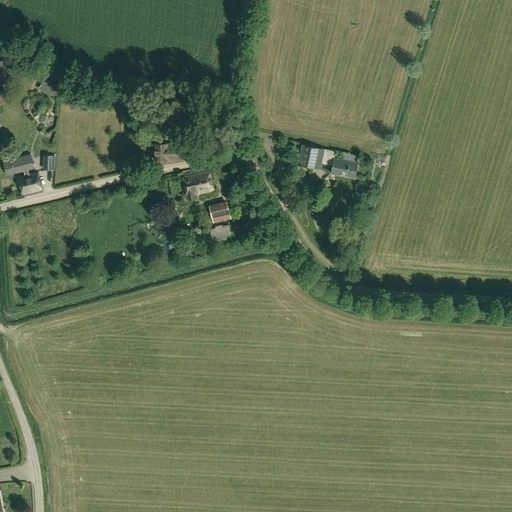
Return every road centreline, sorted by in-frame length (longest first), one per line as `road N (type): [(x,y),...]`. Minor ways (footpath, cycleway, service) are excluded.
road 1 (unclassified): [(511,302),(379,292),(333,280),(287,229),(247,151)]
road 2 (unclassified): [(0,207),(247,151)]
road 3 (unclassified): [(247,151),(234,71),(249,0)]
road 4 (unclassified): [(35,511),(29,447),(0,368)]
